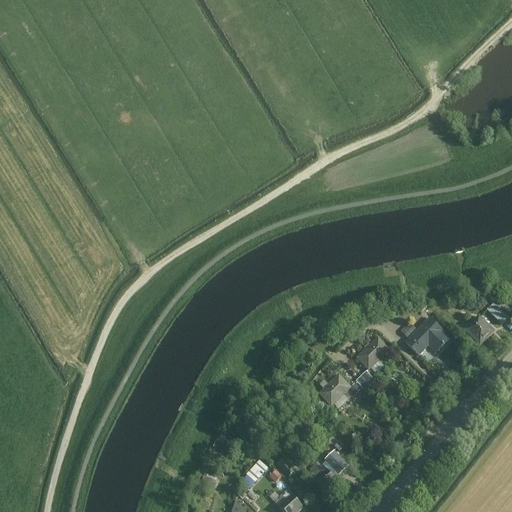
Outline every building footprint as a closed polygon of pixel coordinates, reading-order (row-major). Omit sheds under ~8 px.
[(508,318),(494,304),(487,311),(501,325),(508,318)] [(480,316),(465,331),(481,348),(496,333),(480,316)] [(430,318),(406,343),(420,357),(429,347),(437,354),(452,338),(430,318)] [(406,335),(414,328),(410,324),(402,332),(406,335)] [(356,359),(369,372),(392,351),(379,338),(356,359)] [(376,382),(367,373),(362,377),(371,387),(376,382)] [(339,376),(319,395),(332,408),(351,388),(339,376)] [(371,387),(362,377),(357,382),(366,392),(371,387)] [(318,482),(325,490),(337,479),(333,475),(337,471),(325,458),(312,469),(314,473),(313,474),(320,480),(318,482)] [(263,462),(243,481),(250,488),(270,469),(263,462)] [(203,481),(216,487),(220,478),(206,473),(203,481)] [(280,507),(284,511),(300,511),(304,508),(293,496),(280,507)] [(246,511),(238,502),(234,511),(246,511)]
